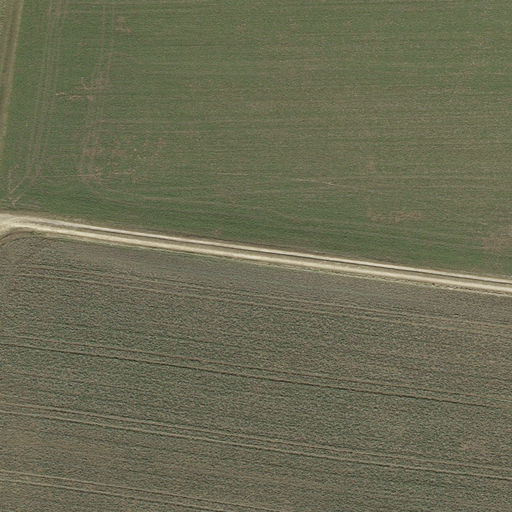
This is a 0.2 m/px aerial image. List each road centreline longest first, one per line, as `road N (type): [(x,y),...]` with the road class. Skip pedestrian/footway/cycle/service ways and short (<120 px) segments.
road 1 (track): [(0,217),(511,285)]
road 2 (track): [(18,0),(0,127)]
